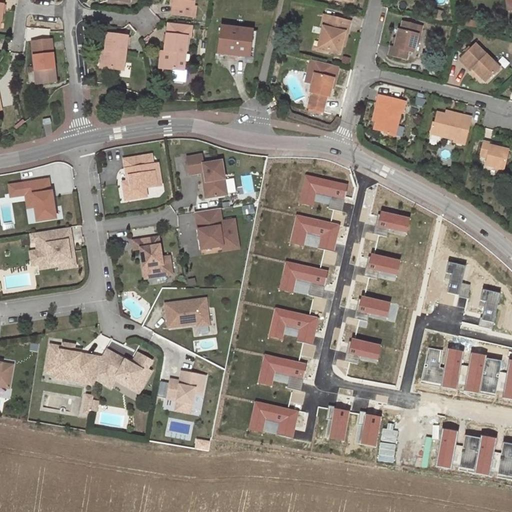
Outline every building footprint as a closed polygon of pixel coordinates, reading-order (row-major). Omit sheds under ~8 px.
[(171,0),(171,5),(173,5),(173,13),(194,16),(196,6),(193,6),(193,0),(171,0)] [(432,10),(430,18),(441,21),(443,12),(432,10)] [(351,20),(324,14),(321,26),(324,27),(317,50),(330,53),(331,51),(340,53),(342,45),(345,31),(348,32),(351,20)] [(399,30),(397,38),(395,47),(391,46),(389,55),(407,59),(409,51),(413,52),(417,34),(415,34),(418,24),(403,20),(401,30),(399,30)] [(169,33),(167,33),(165,50),(163,66),(183,69),(187,35),(189,36),(190,26),(171,23),(169,33)] [(221,27),(217,54),(254,58),(257,32),(221,27)] [(107,34),(105,51),(103,68),(123,71),(128,37),(107,34)] [(31,43),(35,72),(38,71),(40,83),(55,82),(51,41),(31,43)] [(499,67),(475,44),(460,60),(470,70),(472,68),(479,75),(485,81),(499,67)] [(308,108),(322,112),(327,96),(329,96),(331,88),(337,66),(311,59),(308,71),(314,73),(312,84),(309,92),(312,92),(308,108)] [(331,88),(334,89),(340,66),(337,66),(331,88)] [(477,77),(479,75),(472,68),(470,70),(477,77)] [(314,73),(308,71),(305,82),(312,84),(314,73)] [(379,94),(376,105),(380,106),(376,121),(374,129),(384,131),(383,133),(395,136),(401,112),(403,113),(406,101),(379,94)] [(445,114),(437,112),(434,121),(433,121),(430,133),(454,139),(453,141),(464,144),(471,116),(459,114),(458,117),(445,114)] [(490,142),(483,141),(480,155),(487,157),(485,165),(504,169),(509,150),(499,148),(490,146),(490,142)] [(186,157),(189,175),(201,173),(204,172),(205,182),(207,182),(210,197),(227,194),(221,160),(203,164),(201,154),(186,157)] [(151,155),(123,159),(126,176),(129,176),(129,180),(127,181),(122,182),(125,199),(146,196),(144,187),(155,185),(153,172),(158,171),(157,163),(152,164),(151,155)] [(205,182),(204,172),(201,173),(205,197),(210,197),(207,182),(205,182)] [(50,192),(48,180),(23,183),(25,196),(32,195),(34,207),(36,222),(55,219),(51,192),(50,192)] [(32,195),(25,196),(27,208),(34,207),(32,195)] [(0,216),(1,225),(14,224),(10,198),(0,199),(0,216)] [(219,208),(195,212),(200,249),(222,246),(221,241),(237,239),(234,219),(221,221),(219,208)] [(69,227),(30,233),(32,242),(36,241),(37,250),(39,264),(74,258),(72,245),(68,246),(68,241),(71,240),(69,227)] [(149,266),(150,277),(172,274),(169,256),(161,257),(158,237),(132,241),(134,249),(140,248),(143,267),(149,266)] [(237,239),(221,241),(222,246),(223,250),(238,247),(237,239)] [(32,265),(39,264),(37,250),(30,252),(32,265)] [(74,258),(39,264),(40,268),(58,265),(59,268),(75,266),(74,258)] [(209,325),(205,299),(165,303),(168,327),(178,326),(178,323),(196,321),(197,324),(197,326),(209,325)] [(50,344),(49,348),(64,350),(65,347),(71,348),(76,352),(81,353),(81,349),(74,348),(74,345),(63,343),(62,346),(50,344)] [(75,381),(91,384),(96,356),(81,353),(76,352),(71,348),(65,347),(64,350),(49,348),(46,368),(77,373),(76,378),(75,381)] [(101,357),(99,360),(96,379),(99,381),(103,373),(114,379),(117,375),(133,385),(135,381),(142,385),(151,370),(147,368),(151,360),(138,352),(132,363),(125,360),(124,361),(119,358),(120,357),(105,349),(101,357)] [(101,357),(96,356),(91,384),(95,385),(96,379),(99,360),(101,357)] [(0,385),(9,387),(12,364),(0,362),(0,385)] [(77,373),(46,368),(45,373),(54,374),(53,378),(67,380),(67,376),(76,378),(77,373)] [(179,381),(170,379),(169,382),(182,385),(185,372),(181,371),(179,381)] [(205,376),(185,372),(182,385),(169,382),(166,398),(177,400),(191,403),(193,392),(201,394),(205,376)] [(103,373),(99,381),(110,387),(114,379),(103,373)] [(117,375),(114,379),(139,392),(142,385),(135,381),(133,385),(117,375)] [(191,403),(177,400),(175,410),(189,413),(191,403)]
